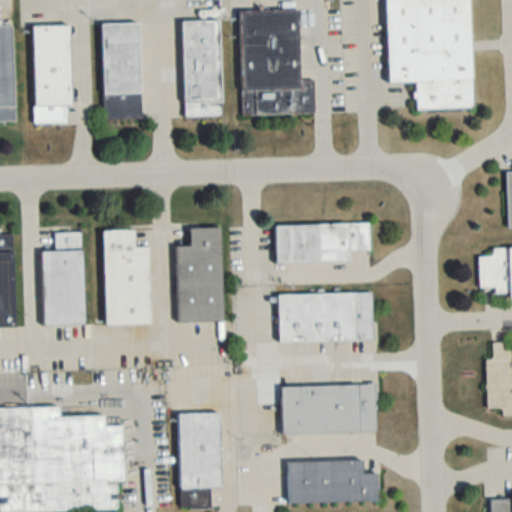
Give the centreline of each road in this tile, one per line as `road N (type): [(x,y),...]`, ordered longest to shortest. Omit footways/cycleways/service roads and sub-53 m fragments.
road 1 (residential): [(410,197),(385,178),(325,171),(0,179)]
road 2 (residential): [(432,511),(419,230),(410,197)]
